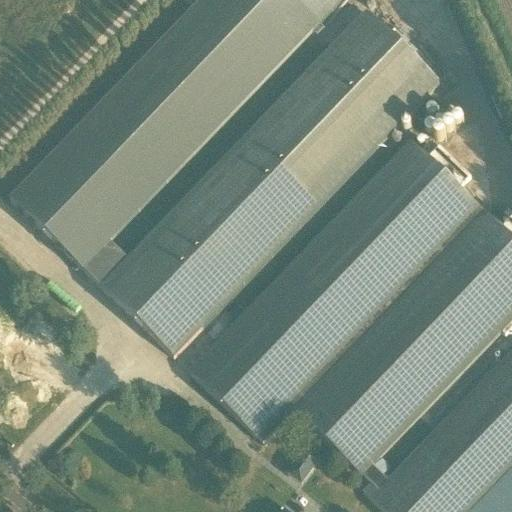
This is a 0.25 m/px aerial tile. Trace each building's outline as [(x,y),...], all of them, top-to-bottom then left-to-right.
[(366,18),(358,10),(342,26),(351,34),(129,265),(110,246),(347,0),(207,0),(10,205),(83,274),(102,293),(174,362),(439,87),(367,18),(366,18)] [(379,494),(388,484),(372,468),(511,322),(511,242),(411,145),(189,376),(263,448),(295,415),(362,479),(362,478),(379,494)] [(370,503),(379,511),(474,511),(511,472),(511,353),(388,484),(379,494),(370,503)] [(310,474),(319,461),(307,452),(298,464),(310,474)] [(511,511),(511,472),(474,511),(511,511)]
